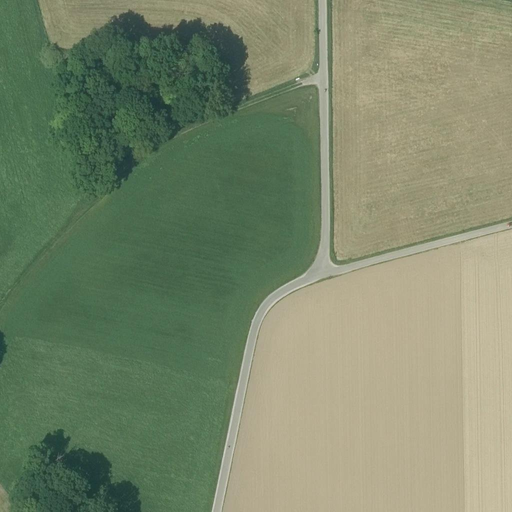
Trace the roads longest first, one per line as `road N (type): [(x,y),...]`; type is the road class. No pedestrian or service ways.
road 1 (track): [(0,308),(108,179),(200,121),(323,74)]
road 2 (unclassified): [(324,273),(278,293),(256,319),(217,511)]
road 3 (unclassified): [(322,0),(324,273)]
road 4 (unclassified): [(511,224),(324,273)]
